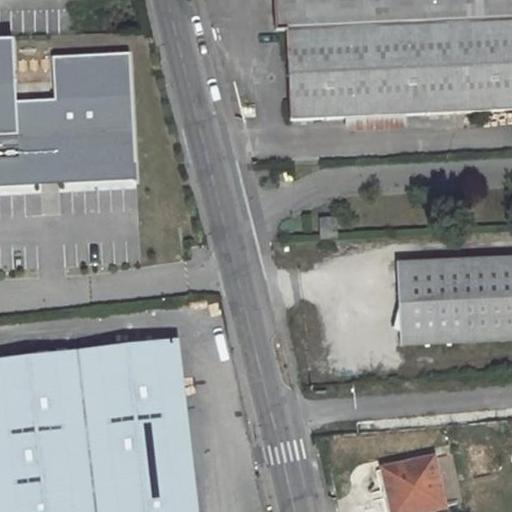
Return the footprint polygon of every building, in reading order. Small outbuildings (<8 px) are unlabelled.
[(511,111),(511,0),(271,0),(273,32),(284,31),(288,121),(511,111)] [(15,43),(0,43),(0,182),(133,176),(136,183),(139,183),(132,56),(55,61),(57,103),(18,105),(15,43)] [(330,218),(313,219),(314,240),(331,239),(330,218)] [(511,259),(396,265),(399,345),(511,340),(511,259)] [(196,511),(178,343),(0,363),(0,511),(196,511)] [(433,459),(382,470),(388,498),(394,496),(397,511),(422,511),(443,507),(433,459)] [(397,511),(394,496),(388,498),(391,511),(397,511)]
